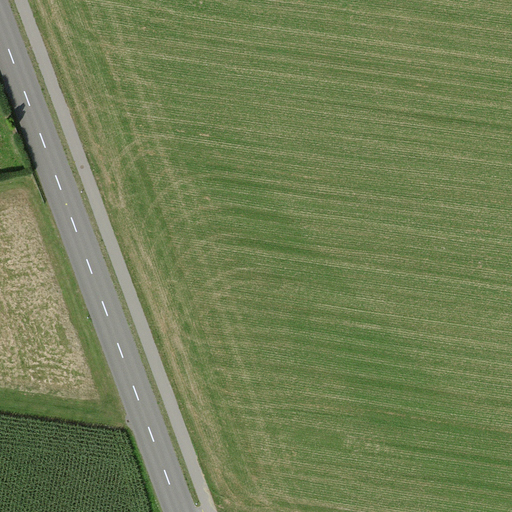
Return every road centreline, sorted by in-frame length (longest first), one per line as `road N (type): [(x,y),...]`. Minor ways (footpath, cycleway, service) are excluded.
road 1 (tertiary): [(0,29),(180,511)]
road 2 (track): [(0,397),(145,418)]
